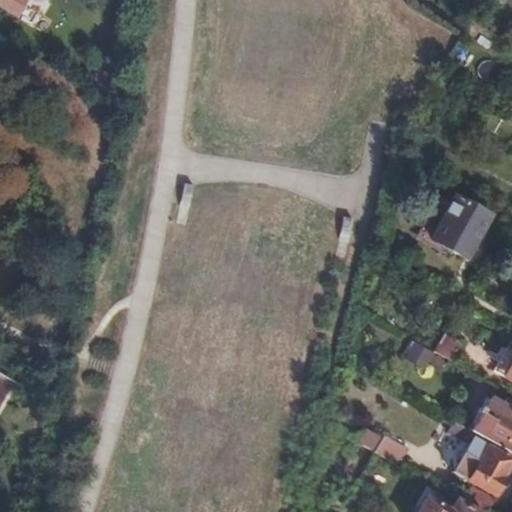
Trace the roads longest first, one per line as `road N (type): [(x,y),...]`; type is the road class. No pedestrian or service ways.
road 1 (motorway): [(209,511),(280,243),(296,144),(302,0)]
road 2 (motorway): [(210,0),(205,140),(176,352),(136,511)]
